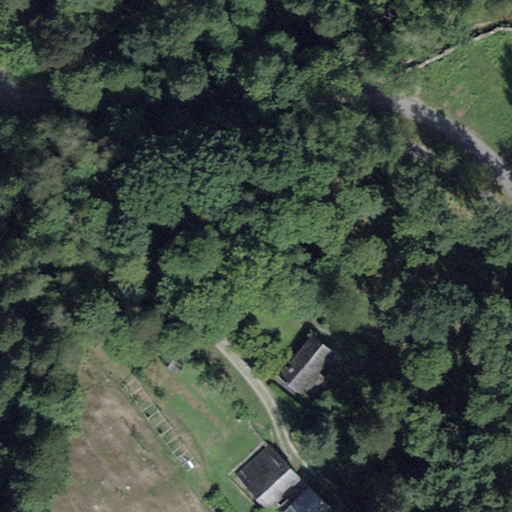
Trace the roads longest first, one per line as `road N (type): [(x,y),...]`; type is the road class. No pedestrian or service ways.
road 1 (unclassified): [(0,78),(42,98),(325,93),(393,103),(461,133),(511,188)]
road 2 (track): [(180,309),(166,276),(179,244),(199,232),(254,227),(448,237),(511,256)]
road 3 (track): [(335,511),(289,453),(266,394),(180,309)]
